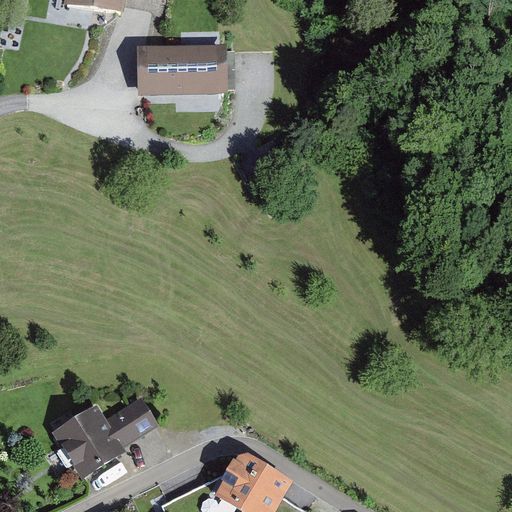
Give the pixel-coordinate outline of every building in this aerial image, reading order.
[(53,0),(52,8),(64,11),(66,0),(53,0)] [(71,0),(69,13),(129,23),(132,0),(71,0)] [(230,58),(139,59),(139,109),(231,108),(230,58)] [(280,150),(264,157),(275,183),(290,176),(280,150)] [(153,404),(120,421),(134,448),(167,431),(153,404)] [(105,411),(62,436),(87,481),(131,457),(105,411)] [(290,511),(301,493),(253,466),(233,501),(252,511),(290,511)]
